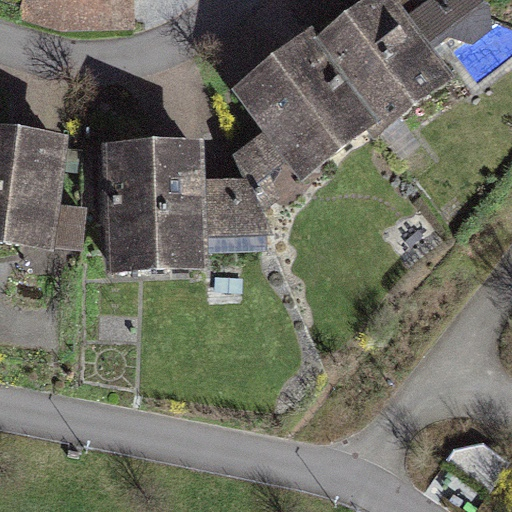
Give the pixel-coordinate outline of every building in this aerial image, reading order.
[(58,40),(132,37),(131,0),(25,0),(18,29),(58,40)] [(383,0),(380,0),(313,49),(371,130),(376,136),(483,58),(441,1),(403,28),(383,0)] [(309,44),(230,100),(260,142),(228,165),(261,210),(371,130),(313,49),(309,44)] [(67,146),(0,139),(0,252),(76,260),(80,217),(60,215),(67,146)] [(200,151),(99,154),(101,274),(202,271),(202,247),(261,245),(238,190),(200,191),(200,151)]
